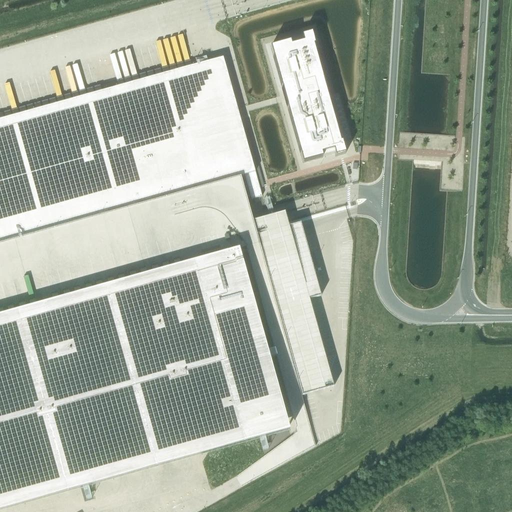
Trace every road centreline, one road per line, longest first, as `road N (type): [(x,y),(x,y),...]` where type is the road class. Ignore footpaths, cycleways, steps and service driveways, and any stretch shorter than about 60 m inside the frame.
road 1 (unclassified): [(456,305),(465,280),(481,0)]
road 2 (unclassified): [(397,0),(384,235)]
road 3 (unclassified): [(384,235),(381,277),(391,304),(418,316),(456,305)]
